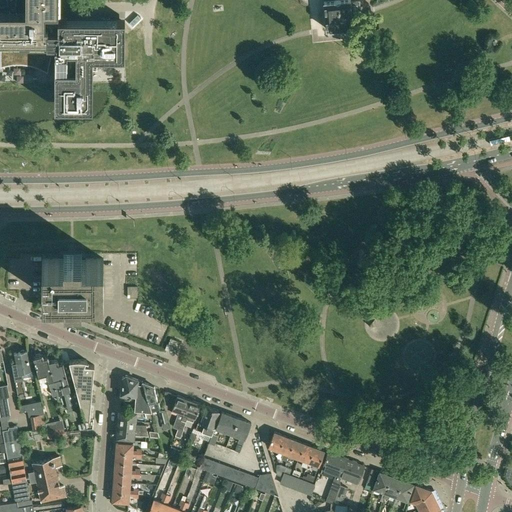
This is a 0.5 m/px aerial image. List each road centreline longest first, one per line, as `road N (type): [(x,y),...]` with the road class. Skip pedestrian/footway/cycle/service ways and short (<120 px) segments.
road 1 (secondary): [(511,118),(280,167),(0,180)]
road 2 (secondary): [(0,210),(206,201),(472,162)]
road 3 (residential): [(460,484),(114,353)]
road 4 (primary): [(511,286),(460,484)]
road 5 (residential): [(102,511),(114,353)]
road 6 (residential): [(114,353),(0,308)]
